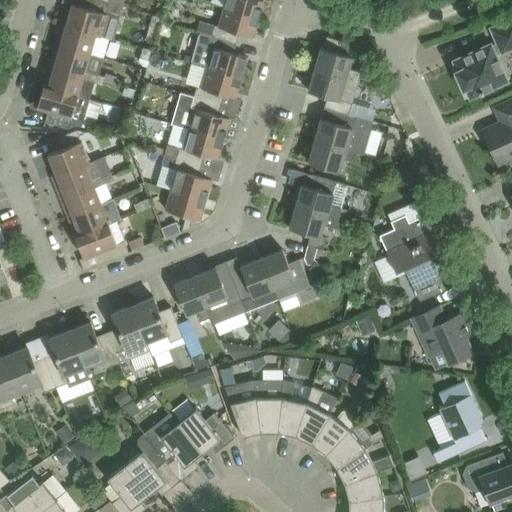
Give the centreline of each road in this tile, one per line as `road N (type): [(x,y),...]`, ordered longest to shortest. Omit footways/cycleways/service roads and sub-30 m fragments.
road 1 (residential): [(511,321),(388,32),(292,3)]
road 2 (residential): [(60,297),(227,227),(292,3)]
road 3 (residential): [(60,297),(0,146)]
